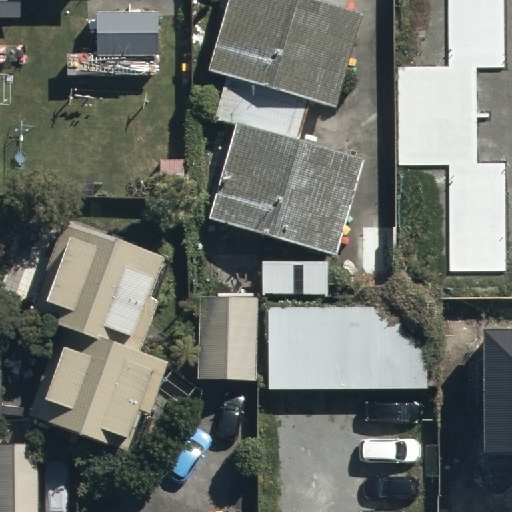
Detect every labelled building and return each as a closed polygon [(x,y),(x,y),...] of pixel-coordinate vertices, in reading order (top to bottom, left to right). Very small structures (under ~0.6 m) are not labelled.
[(204,218),(329,261),(364,161),(299,139),(311,106),(334,114),(367,21),(305,0),(233,0),(208,74),(228,80),(214,119),(236,127),(204,218)] [(449,0),(450,66),(400,66),(400,164),(451,164),(451,272),(507,272),(506,165),(478,165),(477,69),(506,69),(506,0),(449,0)] [(157,23),(99,23),(99,64),(68,64),(68,83),(157,83),(157,23)] [(65,226),(29,315),(62,328),(26,417),(129,459),(167,363),(139,351),(158,303),(151,300),(164,266),(65,226)] [(216,304),(257,303),(327,305),(328,273),(256,270),(256,260),(215,260),(216,304)] [(261,307),(200,307),(201,388),(262,387),(261,307)] [(273,309),(273,388),(435,387),(435,309),(273,309)] [(511,329),(486,330),(486,452),(511,451),(511,329)] [(0,511),(39,511),(39,452),(0,451),(0,511)] [(416,511),(436,511),(436,501),(417,501),(416,511)]
